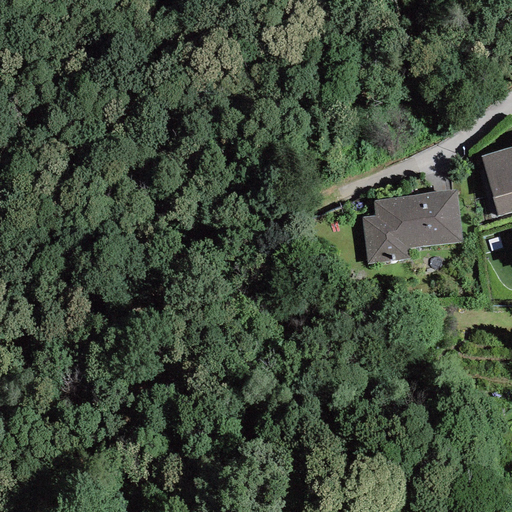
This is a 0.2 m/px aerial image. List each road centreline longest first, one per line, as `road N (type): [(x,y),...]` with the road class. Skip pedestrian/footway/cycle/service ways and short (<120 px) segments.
road 1 (track): [(432,511),(427,499),(354,498),(347,485),(352,474),(420,472),(421,447),(353,449),(344,438),(354,425),(416,423),(421,407),(401,398),(170,379),(88,411),(0,461)]
road 2 (track): [(276,507),(107,470),(52,486),(144,405),(200,381)]
road 3 (track): [(0,400),(237,242),(339,194)]
road 4 (residential): [(511,104),(438,153),(339,194)]
